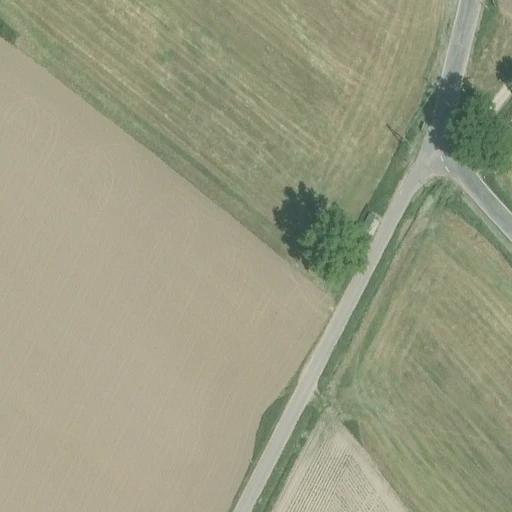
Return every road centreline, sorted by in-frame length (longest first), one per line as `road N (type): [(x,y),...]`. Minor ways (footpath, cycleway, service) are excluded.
road 1 (unclassified): [(446,124),(236,511)]
road 2 (tertiary): [(473,0),(446,124)]
road 3 (tertiary): [(511,226),(455,163),(446,124)]
